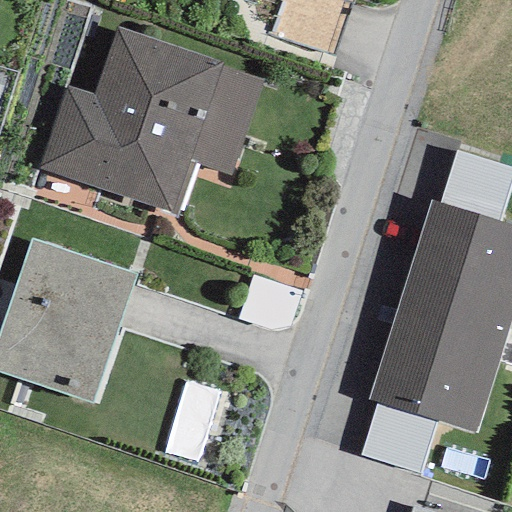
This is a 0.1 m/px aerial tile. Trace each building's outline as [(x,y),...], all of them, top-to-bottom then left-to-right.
[(66,84),(38,169),(174,213),(191,161),(223,68),(223,63),(117,27),(94,93),(66,84)] [(223,68),(191,161),(228,174),(260,81),(223,68)] [(511,169),(456,151),(439,204),(499,222),(511,178),(511,169)] [(439,204),(430,201),(367,400),(375,403),(435,421),(473,433),(511,313),(511,226),(499,222),(439,204)] [(134,275),(30,240),(0,331),(0,372),(91,404),(134,275)] [(435,421),(375,403),(359,455),(419,473),(435,421)]
